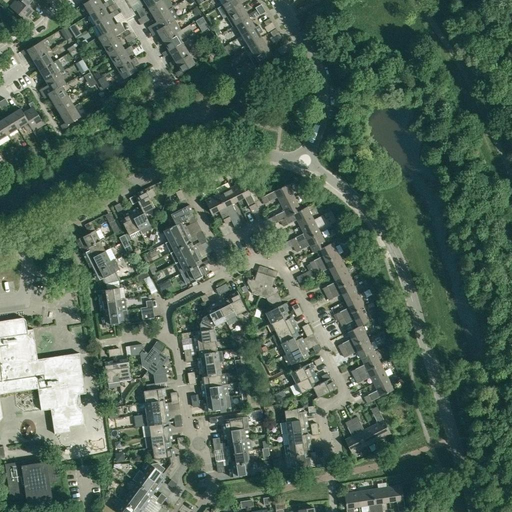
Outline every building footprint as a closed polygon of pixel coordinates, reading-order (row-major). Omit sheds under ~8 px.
[(27,18),(33,11),(27,6),(19,0),(18,0),(17,2),(15,1),(10,7),(25,20),(23,21),(28,25),(31,22),(27,18)] [(89,0),(83,4),(90,14),(107,3),(106,2),(102,4),(99,0),(89,0)] [(161,0),(160,0),(148,8),(154,18),(168,10),(161,0)] [(229,0),(227,2),(223,4),(229,15),(242,7),(240,3),(245,0),(229,0)] [(107,3),(90,14),(96,24),(114,14),(113,12),(108,15),(104,8),(109,6),(107,3)] [(172,7),(168,10),(154,18),(157,22),(148,27),(152,34),(174,20),(178,18),(172,7)] [(235,25),(249,17),(242,7),(229,15),(235,25)] [(115,16),(114,14),(96,24),(102,35),(120,24),(119,22),(114,25),(111,19),(115,16)] [(249,17),(235,25),(242,35),(255,27),(249,17)] [(174,20),(152,34),(153,35),(158,33),(162,39),(157,42),(158,44),(176,33),(170,23),(174,21),(174,20)] [(124,31),(120,24),(102,35),(98,37),(105,48),(118,40),(116,36),(124,31)] [(255,27),(242,35),(248,46),(261,38),(255,27)] [(183,44),(176,33),(158,44),(159,46),(164,43),(168,49),(163,52),(165,54),(183,44)] [(248,46),(254,56),(267,48),(261,38),(248,46)] [(26,48),(21,51),(24,55),(28,52),(34,61),(47,53),(51,50),(45,40),(41,42),(40,42),(27,50),(26,48)] [(124,50),(118,40),(105,48),(111,58),(124,50)] [(170,62),(171,65),(189,54),(183,44),(165,54),(166,56),(170,53),(174,60),(170,62)] [(256,69),(261,66),(261,67),(273,59),(274,60),(279,57),(277,53),(272,56),(267,48),(254,56),(250,58),(256,69)] [(130,60),(124,50),(111,58),(117,68),(130,60)] [(53,63),(47,53),(34,61),(40,71),(53,63)] [(195,64),(189,54),(171,65),(172,66),(176,63),(180,70),(176,73),(178,77),(183,74),(182,72),(195,64)] [(131,61),(130,60),(117,68),(123,79),(137,71),(134,67),(139,64),(135,58),(131,61)] [(58,61),(53,63),(40,71),(46,82),(59,73),(64,71),(58,61)] [(65,84),(59,73),(46,82),(48,85),(39,90),(44,97),(61,86),(65,84)] [(68,97),(61,86),(44,97),(45,98),(49,96),(55,105),(68,97)] [(262,92),(252,97),(256,103),(266,97),(262,92)] [(55,105),(61,115),(74,107),(68,97),(55,105)] [(23,113),(23,114),(28,122),(32,129),(36,127),(37,129),(44,124),(34,107),(35,106),(32,102),(29,104),(31,109),(23,113)] [(80,117),(74,107),(61,115),(65,123),(61,125),(63,129),(68,126),(67,125),(80,117)] [(20,109),(10,115),(18,128),(28,122),(23,114),(23,113),(20,109)] [(10,115),(0,121),(0,122),(8,135),(18,128),(10,115)] [(231,188),(237,201),(244,197),(251,211),(257,207),(244,181),(231,188)] [(287,184),(261,198),(264,204),(277,198),(281,204),(294,198),(287,184)] [(237,201),(231,188),(218,194),(231,220),(235,229),(242,225),(232,204),(237,201)] [(154,208),(145,191),(135,197),(137,202),(141,208),(144,213),(154,208)] [(205,201),(211,214),(219,210),(224,221),(225,223),(231,220),(218,194),(205,201)] [(294,198),(281,204),(284,211),(271,217),(274,224),(281,221),(300,210),(294,198)] [(187,219),(192,216),(187,206),(185,200),(174,206),(176,211),(170,214),(175,224),(184,221),(187,219)] [(120,204),(114,207),(117,212),(122,210),(120,204)] [(300,226),(313,219),(307,207),(300,210),(281,221),(284,227),(297,220),(300,226)] [(130,213),(139,230),(141,234),(152,229),(144,213),(141,208),(130,213)] [(129,235),(139,230),(130,213),(120,219),(129,235)] [(293,246),(320,233),(313,219),(300,226),(304,233),(290,240),(293,246)] [(114,220),(109,223),(112,229),(117,226),(114,220)] [(184,221),(175,224),(164,230),(169,241),(186,232),(189,231),(184,221)] [(83,249),(100,241),(94,231),(76,240),(79,247),(81,246),(83,249)] [(195,234),(197,239),(203,237),(200,231),(195,234)] [(191,242),(186,232),(169,241),(174,251),(191,242)] [(319,249),(326,246),(320,233),(293,246),(296,252),(310,246),(313,252),(319,249)] [(122,243),(127,240),(124,235),(119,237),(122,243)] [(88,260),(105,251),(100,241),(83,249),(88,260)] [(191,242),(174,251),(180,261),(196,252),(191,242)] [(326,246),(319,249),(323,256),(310,262),(313,269),(339,255),(332,242),(326,246)] [(93,270),(110,261),(105,251),(88,260),(93,270)] [(185,271),(202,263),(196,252),(180,261),(175,263),(180,274),(185,271)] [(208,260),(213,257),(210,252),(205,254),(208,260)] [(332,275),(345,268),(339,255),(313,269),(307,271),(310,277),(316,274),(316,275),(329,268),(332,275)] [(119,280),(115,272),(120,270),(114,259),(110,261),(93,270),(99,280),(102,279),(104,284),(105,283),(105,284),(117,281),(119,280)] [(202,263),(185,271),(190,282),(209,272),(205,265),(203,266),(202,263)] [(345,268),(332,275),(336,282),(323,288),(326,294),(352,281),(345,268)] [(252,294),(259,296),(266,275),(257,271),(254,280),(248,278),(247,282),(252,294)] [(266,275),(259,296),(266,298),(277,293),(279,288),(273,286),(276,278),(266,275)] [(105,284),(106,290),(100,290),(101,302),(120,299),(117,281),(105,284)] [(352,281),(326,294),(329,300),(342,294),(345,300),(358,294),(352,281)] [(278,293),(267,298),(270,307),(282,301),(278,293)] [(238,294),(227,299),(236,315),(246,310),(238,294)] [(339,320),(365,307),(358,294),(345,300),(349,307),(336,314),(339,320)] [(103,313),(127,310),(125,299),(120,299),(101,302),(103,313)] [(217,304),(224,316),(226,321),(236,315),(227,299),(217,304)] [(38,364),(33,332),(32,325),(42,323),(39,307),(24,309),(23,302),(0,305),(0,421),(2,418),(0,401),(0,392),(2,392),(3,394),(38,388),(41,410),(56,408),(57,412),(51,413),(55,434),(70,432),(69,427),(85,424),(82,404),(76,404),(75,395),(85,394),(79,353),(43,358),(43,360),(44,363),(38,364)] [(214,326),(226,321),(224,316),(217,304),(207,309),(209,314),(203,317),(202,321),(214,326)] [(271,323),(287,315),(282,304),(265,313),(271,323)] [(152,306),(146,307),(141,308),(143,320),(154,318),(152,306)] [(365,307),(339,320),(342,326),(355,319),(358,326),(361,325),(372,320),(365,307)] [(129,321),(127,310),(103,313),(104,317),(101,317),(103,325),(129,321)] [(287,315),(271,323),(276,333),(293,325),(287,315)] [(214,327),(214,326),(202,321),(200,324),(201,330),(195,331),(196,334),(193,334),(194,343),(216,340),(214,327)] [(293,325),(276,333),(272,336),(273,338),(277,346),(281,344),(298,335),(293,325)] [(361,325),(358,326),(348,332),(351,339),(338,345),(341,351),(367,338),(361,325)] [(303,345),(298,335),(281,344),(286,354),(303,345)] [(367,338),(341,351),(344,358),(357,351),(361,358),(374,351),(367,338)] [(198,351),(199,354),(218,351),(216,340),(194,343),(195,351),(198,351)] [(142,344),(130,346),(125,347),(126,356),(131,355),(131,356),(140,355),(142,366),(147,370),(161,352),(153,346),(148,353),(143,350),(142,344)] [(308,356),(303,345),(286,354),(292,364),(308,356)] [(200,360),(201,366),(219,363),(222,362),(221,351),(218,351),(199,354),(200,360)] [(374,351),(361,358),(364,364),(351,371),(354,377),(381,364),(374,351)] [(169,358),(161,352),(147,370),(153,375),(155,383),(167,381),(166,373),(169,369),(164,365),(169,358)] [(319,358),(313,361),(316,367),(321,364),(319,358)] [(128,361),(116,363),(119,381),(131,380),(128,361)] [(119,381),(116,363),(105,364),(108,388),(120,386),(119,381)] [(201,366),(202,377),(221,374),(219,363),(201,366)] [(296,383),(312,375),(307,364),(290,373),(296,383)] [(381,364),(354,377),(357,383),(370,377),(374,384),(387,377),(381,364)] [(226,373),(221,374),(202,377),(204,388),(228,384),(226,373)] [(321,376),(324,382),(329,379),(326,374),(321,376)] [(301,394),(312,388),(318,385),(312,375),(296,383),(301,394)] [(377,390),(364,397),(367,403),(394,390),(387,377),(374,384),(377,390)] [(334,390),(329,379),(324,382),(318,385),(312,388),(318,398),(334,390)] [(204,388),(206,399),(229,396),(228,384),(204,388)] [(144,391),(145,403),(164,400),(162,388),(144,391)] [(231,407),(229,396),(206,399),(206,403),(204,403),(205,411),(231,407)] [(166,411),(164,400),(145,403),(147,414),(166,411)] [(283,405),(286,422),(304,419),(302,408),(290,410),(289,404),(283,405)] [(371,427),(377,440),(390,433),(377,407),(371,410),(377,423),(371,427)] [(167,422),(166,411),(147,414),(143,415),(143,418),(144,426),(149,425),(167,422)] [(224,420),(225,431),(250,428),(250,427),(249,427),(248,416),(242,417),(224,420)] [(357,417),(351,420),(364,447),(377,440),(371,427),(364,430),(357,417)] [(306,431),(304,419),(286,422),(287,433),(306,431)] [(351,453),(364,447),(351,420),(345,423),(352,436),(345,440),(351,453)] [(169,434),(167,422),(149,425),(151,437),(169,434)] [(251,439),(250,428),(225,431),(227,442),(251,439)] [(287,433),(289,445),(308,442),(306,431),(287,433)] [(171,445),(169,434),(151,437),(152,448),(171,445)] [(253,450),(251,439),(227,442),(229,454),(247,451),(253,450)] [(286,457),(291,456),(309,453),(308,442),(289,445),(284,446),(286,457)] [(165,469),(173,475),(180,466),(178,456),(173,456),(171,445),(152,448),(154,459),(168,457),(169,463),(165,469)] [(247,451),(229,454),(230,465),(249,462),(247,451)] [(309,453),(291,456),(293,467),(314,464),(312,456),(310,457),(309,453)] [(46,462),(33,464),(28,464),(28,461),(5,464),(10,499),(26,497),(28,508),(53,504),(50,483),(57,481),(54,461),(46,462)] [(249,462),(230,465),(231,469),(229,469),(230,477),(251,474),(249,462)] [(150,464),(144,473),(159,484),(166,475),(170,479),(173,475),(165,469),(157,464),(150,464)] [(152,494),(159,484),(144,473),(139,470),(132,479),(137,482),(152,494)] [(171,479),(168,484),(173,488),(176,483),(171,479)] [(159,506),(162,501),(158,498),(152,494),(137,482),(130,492),(145,503),(149,498),(155,502),(154,503),(159,506)] [(405,511),(401,485),(387,487),(389,502),(397,501),(398,511),(405,511)] [(389,502),(387,487),(373,489),(376,511),(382,511),(382,503),(389,502)] [(358,491),(361,506),(368,505),(369,511),(376,511),(373,489),(358,491)] [(361,506),(358,491),(344,494),(346,511),(353,511),(353,507),(361,506)] [(130,492),(123,501),(138,511),(145,503),(130,492)] [(161,493),(158,498),(162,501),(166,497),(161,493)] [(138,511),(123,501),(116,510),(118,511),(138,511)] [(286,501),(283,502),(275,503),(276,510),(287,508),(286,501)]
